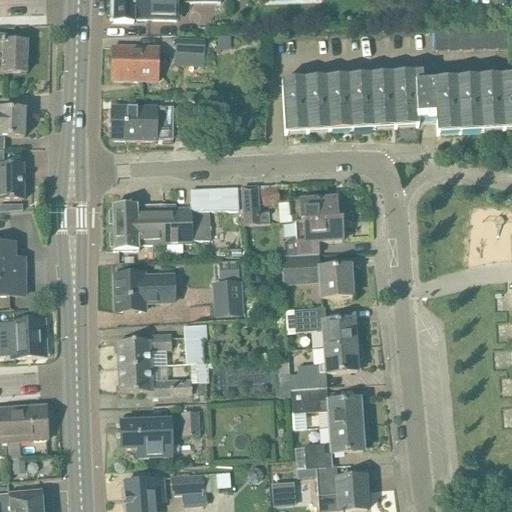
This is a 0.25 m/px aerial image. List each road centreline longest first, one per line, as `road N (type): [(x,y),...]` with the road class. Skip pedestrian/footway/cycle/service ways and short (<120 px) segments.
road 1 (residential): [(72,178),(377,161),(398,198),(427,511)]
road 2 (secondary): [(75,375),(72,178)]
road 3 (secondary): [(72,178),(79,6)]
road 4 (secondary): [(83,511),(75,375)]
